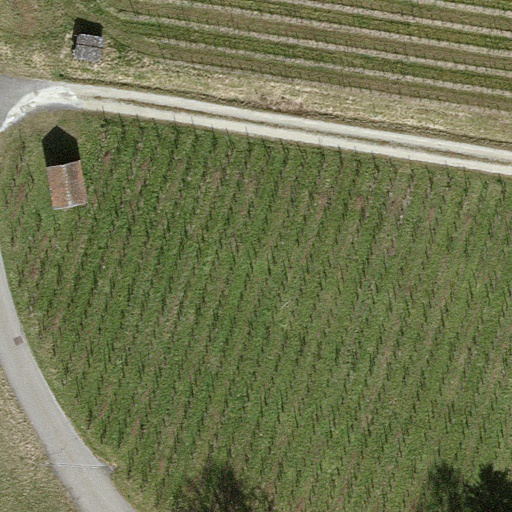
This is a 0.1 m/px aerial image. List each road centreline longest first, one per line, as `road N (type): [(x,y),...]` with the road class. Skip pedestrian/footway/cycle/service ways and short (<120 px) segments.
road 1 (track): [(511,162),(94,96),(0,100)]
road 2 (unclassified): [(0,284),(7,324),(115,511)]
